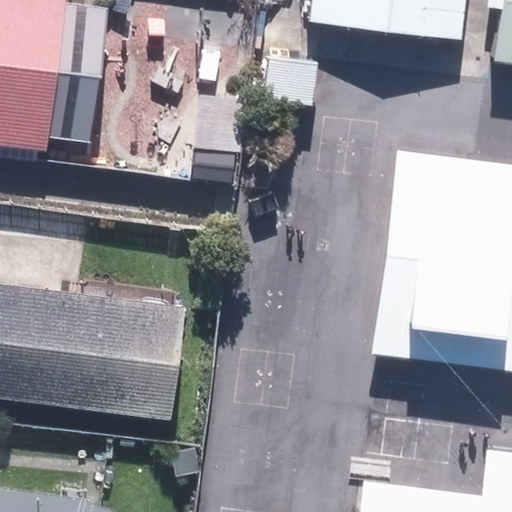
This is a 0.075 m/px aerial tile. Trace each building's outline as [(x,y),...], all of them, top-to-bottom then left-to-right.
[(317,0),(315,16),(468,36),(472,0),(317,0)] [(511,0),(507,0),(500,55),(511,56),(511,0)] [(320,55),(276,51),(272,95),(316,100),(320,55)] [(166,127),(129,122),(125,99),(103,78),(2,64),(0,75),(0,133),(118,149),(117,158),(161,164),(166,127)] [(511,152),(398,139),(373,350),(511,366),(511,152)] [(191,300),(0,275),(0,391),(176,414),(191,300)] [(511,511),(511,476),(369,459),(362,511),(511,511)] [(141,511),(91,491),(0,479),(0,511),(141,511)]
